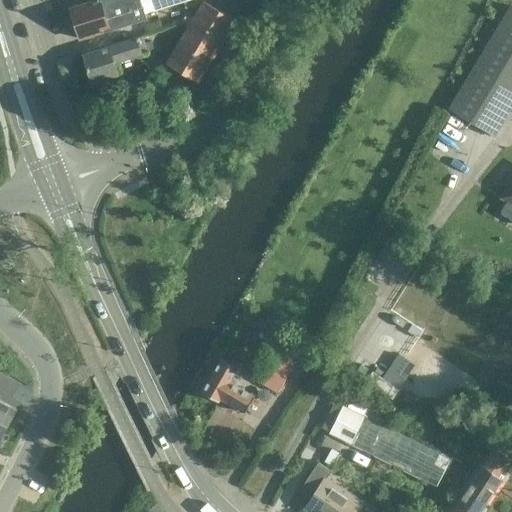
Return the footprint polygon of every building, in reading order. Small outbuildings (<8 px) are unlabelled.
[(157,10),(187,0),(91,0),(70,7),(80,38),(159,13),(157,10)] [(199,78),(234,17),(204,0),(202,0),(193,17),(184,12),(178,22),(187,26),(167,60),(199,78)] [(511,5),(448,109),(490,134),(511,99),(511,5)] [(110,58),(145,47),(141,35),(82,53),(90,81),(115,73),(110,58)] [(142,280),(152,286),(159,274),(149,268),(142,280)] [(276,390),(290,367),(293,361),(289,359),(298,344),(270,328),(258,348),(264,352),(251,376),(276,390)] [(400,386),(415,361),(398,351),(383,375),(400,386)] [(218,402),(219,400),(219,398),(244,412),(254,394),(232,382),(239,369),(236,367),(237,365),(230,361),(229,363),(222,359),(202,393),(218,402)] [(0,431),(13,408),(0,401),(0,431)] [(433,487),(447,458),(341,407),(327,436),(433,487)] [(477,511),(498,481),(496,479),(508,462),(492,451),(450,511),(477,511)] [(355,511),(363,502),(326,477),(331,470),(318,461),(300,488),(312,497),(304,508),(310,511),(355,511)]
